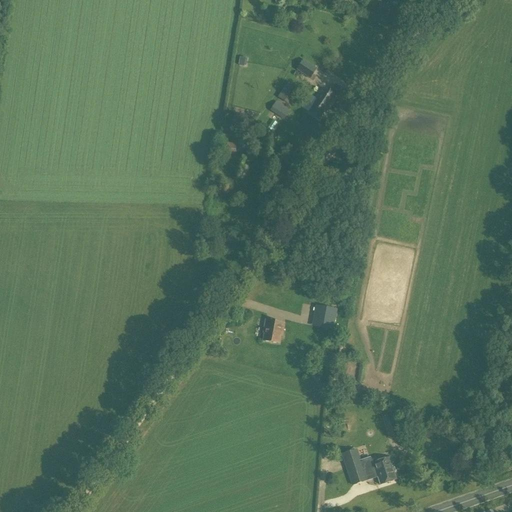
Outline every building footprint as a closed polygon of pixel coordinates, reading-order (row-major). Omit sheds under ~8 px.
[(387,15),(389,6),(382,4),(380,12),(387,15)] [(247,59),(240,58),(238,66),(246,67),(247,59)] [(310,80),(317,70),(303,60),(296,70),(310,80)] [(288,105),(298,89),(287,83),(278,98),(288,105)] [(327,111),(336,97),(323,88),(316,99),(317,99),(309,112),(320,119),(326,110),(327,111)] [(284,121),(290,111),(276,102),(270,112),(284,121)] [(235,156),(236,145),(221,143),(219,153),(235,156)] [(297,312),(302,314),(305,306),(301,304),(297,312)] [(337,310),(326,308),(322,328),(333,330),(337,310)] [(283,332),(284,324),(266,321),(264,329),(266,329),(264,341),(279,343),(281,332),(283,332)] [(390,438),(398,436),(391,412),(383,414),(390,438)] [(360,464),(355,451),(342,455),(353,486),(377,477),(380,485),(396,479),(393,469),(393,468),(390,458),(372,464),(373,468),(366,471),(364,464),(361,463),(360,464)]
